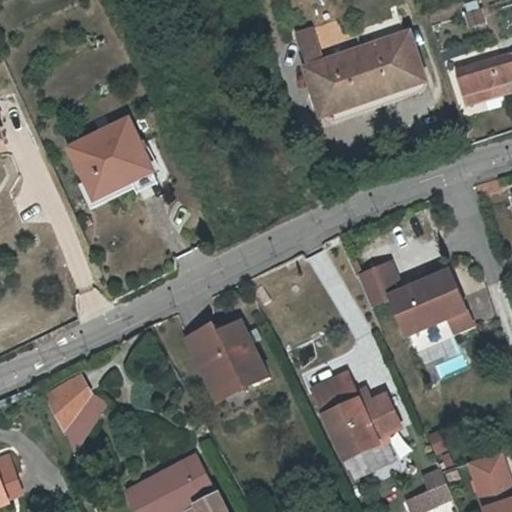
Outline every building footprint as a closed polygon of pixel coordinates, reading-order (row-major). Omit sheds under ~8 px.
[(467,27),(482,24),(477,0),(472,0),(461,2),(467,27)] [(338,117),(434,94),(422,45),(358,60),(350,26),(308,36),(328,119),(338,117)] [(470,105),(511,90),(511,54),(459,72),(470,105)] [(511,104),(511,90),(470,105),(474,117),(511,104)] [(436,103),(434,94),(338,117),(341,127),(436,103)] [(135,119),(81,143),(103,194),(157,169),(135,119)] [(390,272),(361,286),(374,316),(394,306),(413,344),(452,324),(470,315),(451,276),(404,300),(390,272)] [(470,315),(452,324),(459,338),(477,329),(470,315)] [(223,340),(194,354),(209,383),(216,380),(231,410),(259,396),(262,404),(279,395),(251,341),(229,352),(223,340)] [(345,371),(313,385),(341,450),(360,442),(362,447),(386,436),(384,431),(400,424),(386,393),(370,400),(365,387),(354,392),(345,371)] [(216,380),(209,383),(227,421),(262,404),(259,396),(231,410),(216,380)] [(91,393),(89,394),(77,382),(59,414),(73,451),(106,405),(91,393)] [(16,491),(30,487),(19,445),(5,449),(16,491)] [(0,497),(17,494),(16,491),(5,449),(0,450),(0,497)] [(501,461),(471,473),(482,501),(488,499),(493,511),(511,511),(511,509),(505,492),(511,489),(501,461)] [(128,511),(221,511),(216,500),(199,464),(122,499),(128,511)] [(436,468),(418,477),(425,490),(402,501),(407,511),(420,511),(450,498),(436,468)]
